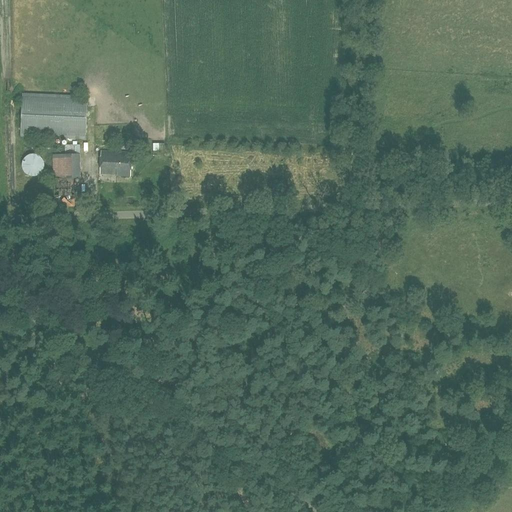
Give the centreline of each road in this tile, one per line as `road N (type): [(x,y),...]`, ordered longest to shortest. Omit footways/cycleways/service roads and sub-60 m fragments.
road 1 (unclassified): [(0,219),(511,202)]
road 2 (unclassified): [(312,511),(0,293)]
road 3 (track): [(346,207),(367,0)]
road 4 (track): [(453,511),(511,400)]
